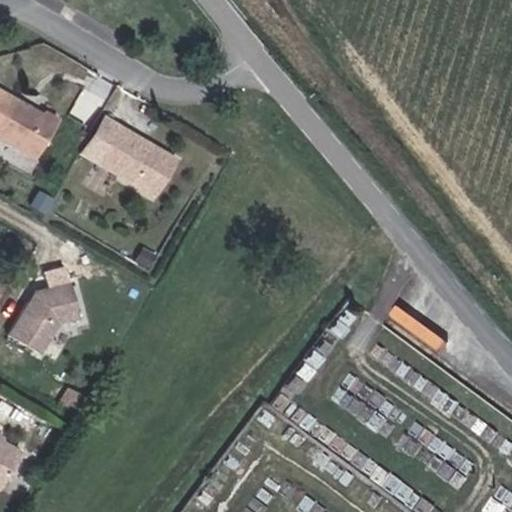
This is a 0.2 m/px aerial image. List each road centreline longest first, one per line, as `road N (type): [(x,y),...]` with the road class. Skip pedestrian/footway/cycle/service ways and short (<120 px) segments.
road 1 (tertiary): [(260,65),(511,355)]
road 2 (residential): [(260,65),(197,91),(154,85),(1,0)]
